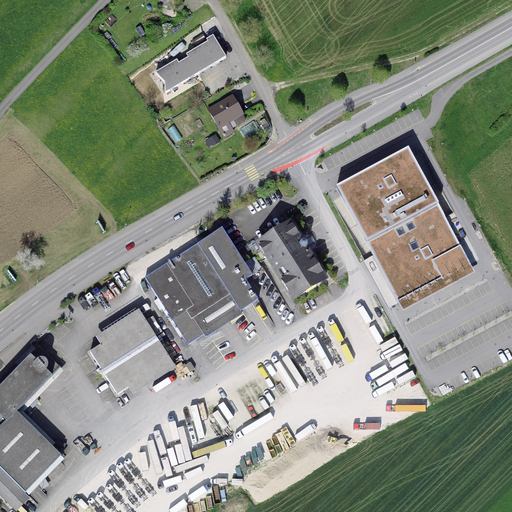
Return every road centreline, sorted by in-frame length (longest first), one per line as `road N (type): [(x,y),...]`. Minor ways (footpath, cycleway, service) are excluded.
road 1 (residential): [(44,511),(182,399),(350,302),(357,280),(311,187)]
road 2 (primary): [(0,331),(83,269),(292,150)]
road 3 (track): [(511,0),(421,52),(260,92)]
road 4 (primary): [(292,150),(511,27)]
road 5 (residential): [(311,187),(428,124),(453,83)]
road 6 (residential): [(210,0),(292,150)]
road 7 (residential): [(0,109),(103,0)]
